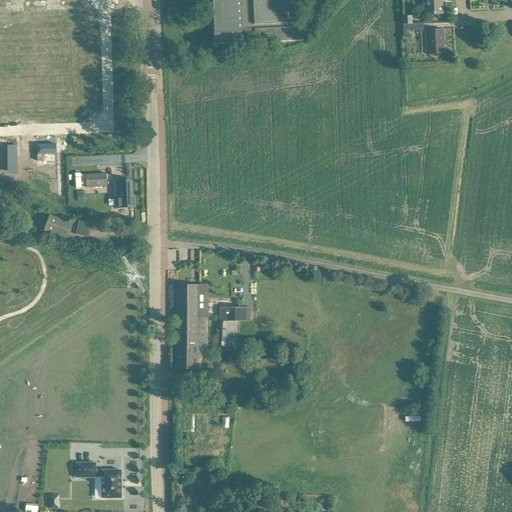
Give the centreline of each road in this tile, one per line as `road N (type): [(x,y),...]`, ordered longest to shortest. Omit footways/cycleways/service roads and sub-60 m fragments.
road 1 (unclassified): [(511,303),(156,243)]
road 2 (unclassified): [(158,511),(156,243)]
road 3 (unclassified): [(156,243),(147,0)]
road 4 (residential): [(101,0),(108,125),(0,130)]
